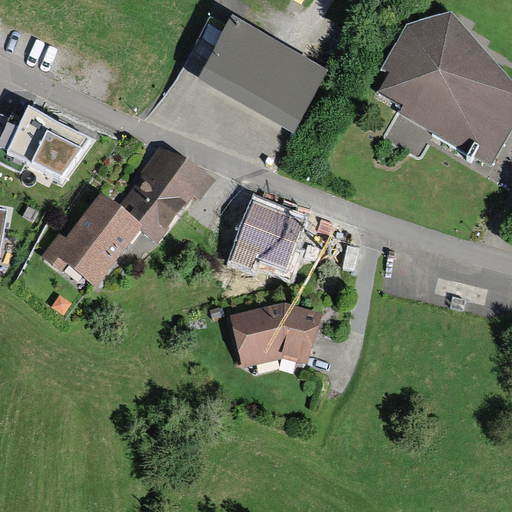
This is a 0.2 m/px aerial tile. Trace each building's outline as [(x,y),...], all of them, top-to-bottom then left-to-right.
[(212,18),(191,56),(205,63),(197,78),(294,132),(330,69),(232,15),(226,26),(212,18)] [(499,155),(511,132),(511,94),(495,85),(499,78),(478,66),(482,60),(463,50),(467,43),(447,31),(451,25),(441,19),(420,24),(410,43),(396,46),(366,98),(492,168),(499,155)] [(0,166),(20,176),(25,166),(62,182),(89,141),(29,112),(20,129),(0,120),(0,166)] [(84,289),(129,236),(148,253),(201,192),(164,159),(117,212),(98,196),(46,258),(84,289)] [(254,200),(231,260),(252,268),(256,258),(286,269),(294,248),(305,220),(254,200)] [(305,364),(321,313),(285,303),(232,316),(245,366),(282,357),(305,364)]
